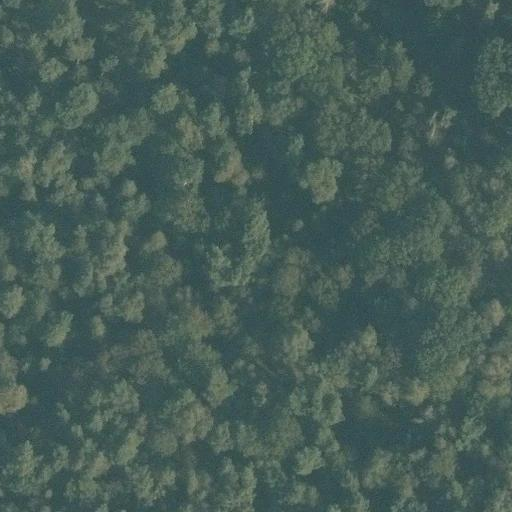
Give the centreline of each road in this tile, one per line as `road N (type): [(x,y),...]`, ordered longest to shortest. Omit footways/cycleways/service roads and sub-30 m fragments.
road 1 (track): [(0,443),(511,188)]
road 2 (track): [(511,465),(276,0)]
